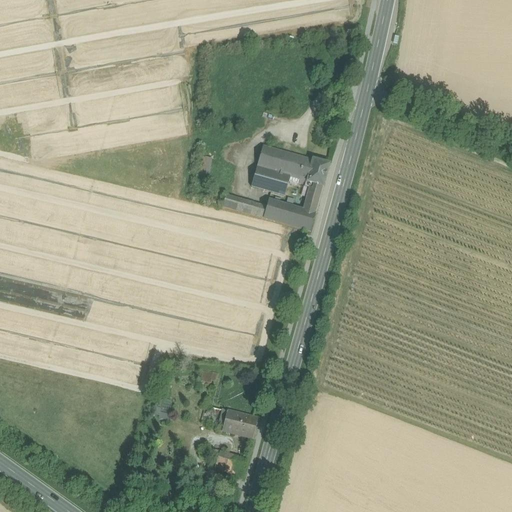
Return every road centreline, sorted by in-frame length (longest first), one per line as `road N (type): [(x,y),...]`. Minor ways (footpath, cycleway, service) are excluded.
road 1 (primary): [(250,511),(366,92)]
road 2 (unclassified): [(366,92),(511,150)]
